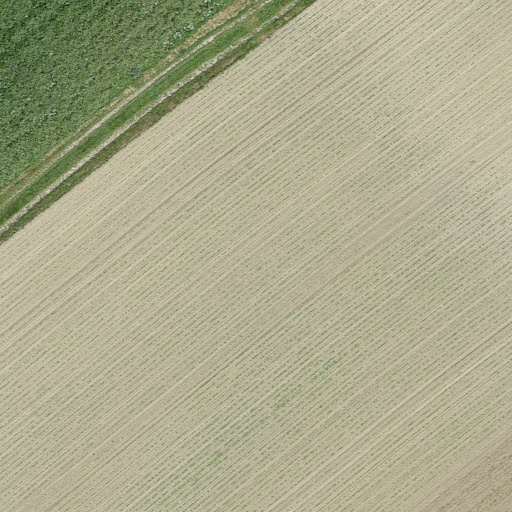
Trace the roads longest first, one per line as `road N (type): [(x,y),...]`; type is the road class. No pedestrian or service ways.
road 1 (track): [(272,0),(0,222)]
road 2 (track): [(249,17),(371,114),(511,248)]
